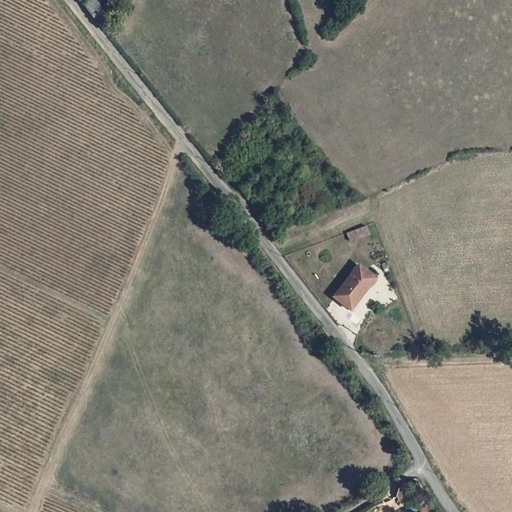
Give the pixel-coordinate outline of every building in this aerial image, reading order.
[(95,0),(93,0),(85,6),(95,20),(105,12),(95,0)] [(218,162),(214,166),(219,173),(224,169),(218,162)] [(366,226),(357,230),(360,237),(369,233),(366,226)] [(357,230),(347,234),(350,241),(360,237),(357,230)] [(335,298),(348,309),(354,302),(359,305),(371,290),(369,288),(376,279),(359,266),(358,267),(356,265),(350,273),(352,274),(342,288),(342,289),(335,298)] [(359,305),(354,302),(348,309),(353,313),(359,305)] [(405,488),(404,485),(399,488),(396,496),(399,502),(410,496),(405,488)] [(434,506),(425,492),(422,494),(430,508),(434,506)]
